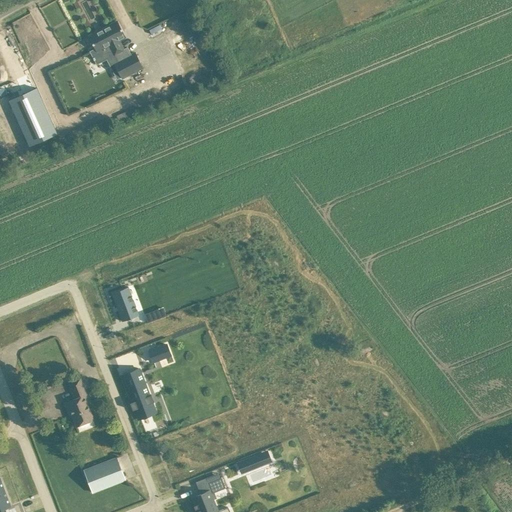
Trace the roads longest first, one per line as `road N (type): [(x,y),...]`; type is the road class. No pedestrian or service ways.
road 1 (residential): [(0,312),(65,287),(75,292),(152,496),(143,511)]
road 2 (track): [(511,460),(387,511)]
